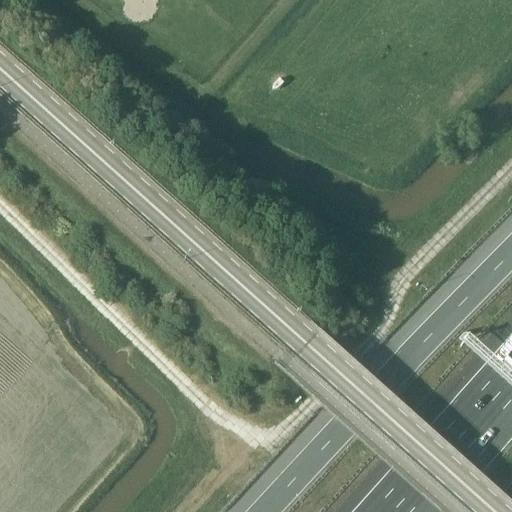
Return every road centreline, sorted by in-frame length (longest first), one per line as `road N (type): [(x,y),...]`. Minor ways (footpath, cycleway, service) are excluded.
road 1 (secondary): [(493,511),(0,68)]
road 2 (motorway): [(511,254),(268,511)]
road 3 (track): [(0,206),(197,399),(260,441)]
road 4 (motorway): [(511,388),(403,511)]
